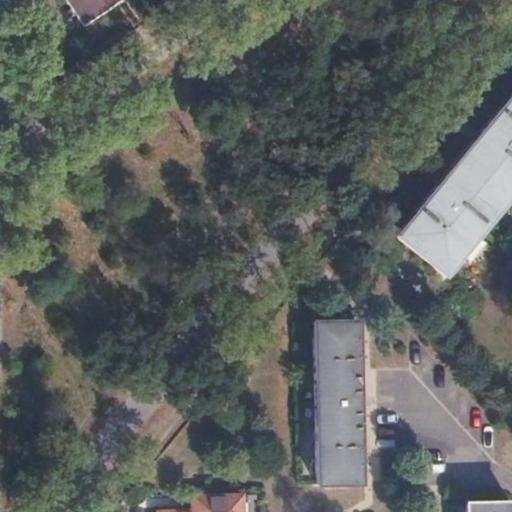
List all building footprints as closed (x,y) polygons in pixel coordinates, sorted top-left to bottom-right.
[(63,0),(81,25),(116,0),(63,0)] [(511,87),(394,233),(441,272),(511,184),(511,87)] [(353,319),(311,319),(314,484),(356,483),(353,319)] [(190,508),(155,509),(155,511),(241,511),(241,492),(190,493),(190,508)] [(508,511),(508,501),(463,501),(462,511),(508,511)]
